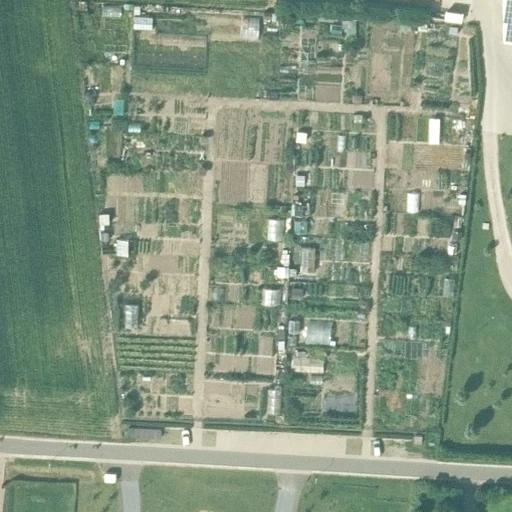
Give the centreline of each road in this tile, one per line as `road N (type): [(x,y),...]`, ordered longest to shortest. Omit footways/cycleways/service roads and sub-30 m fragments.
road 1 (unclassified): [(511,475),(299,462)]
road 2 (unclassified): [(299,462),(125,453)]
road 3 (unclassified): [(125,453),(0,447)]
